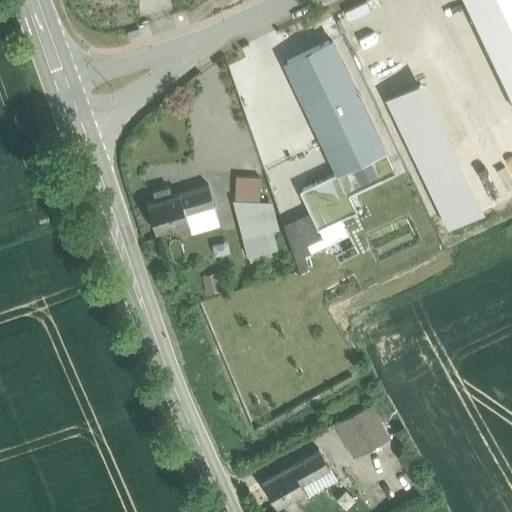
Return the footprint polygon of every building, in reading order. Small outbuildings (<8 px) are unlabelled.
[(511,0),(465,0),(511,104),(511,0)] [(338,174),(388,150),(335,39),(285,63),(338,174)] [(260,177),(236,176),(235,200),(259,201),(260,177)] [(209,185),(180,194),(179,193),(171,196),(169,187),(154,191),(156,200),(147,203),(155,232),(188,222),(191,234),(220,226),(214,205),(214,204),(209,185)] [(272,231),(252,237),(257,253),(276,247),(272,231)] [(271,251),(248,259),(252,271),(275,264),(271,251)] [(206,294),(221,291),(217,272),(202,275),(206,294)] [(369,404),(335,423),(353,457),(387,438),(369,404)] [(318,448),(262,480),(276,506),(306,490),(307,493),(335,478),(318,448)]
